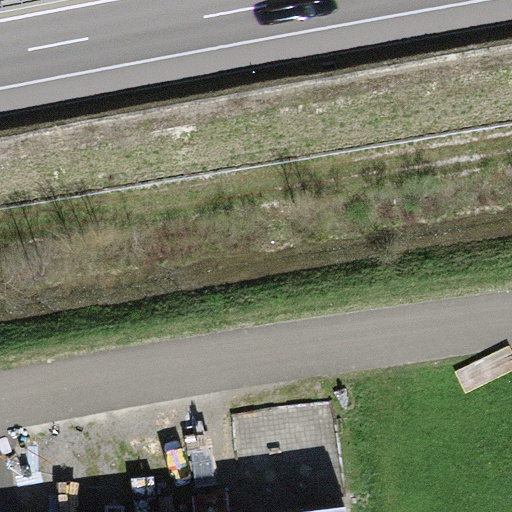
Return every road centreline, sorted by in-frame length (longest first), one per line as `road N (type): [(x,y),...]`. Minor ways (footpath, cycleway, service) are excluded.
road 1 (residential): [(511,327),(0,405)]
road 2 (motorway): [(0,54),(298,0)]
